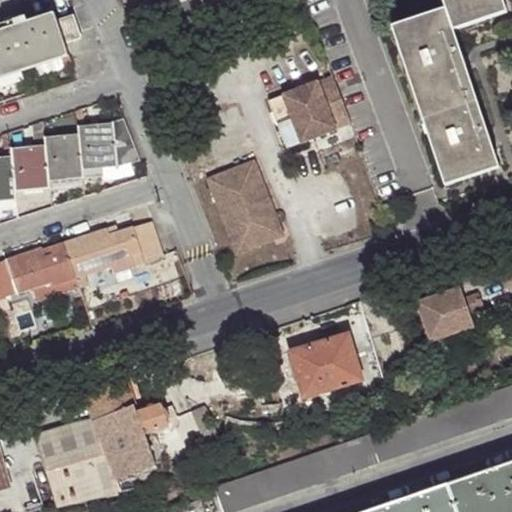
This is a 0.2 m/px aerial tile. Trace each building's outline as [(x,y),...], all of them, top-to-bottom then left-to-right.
[(162,0),(173,28),(249,0),(162,0)] [(452,31),(506,13),(502,0),(441,0),(444,9),(452,31)] [(418,108),(471,90),(452,31),(444,9),(390,26),(418,108)] [(0,72),(66,51),(63,44),(81,40),(73,15),(57,21),(53,13),(20,23),(17,18),(2,23),(3,30),(0,30),(0,72)] [(0,78),(68,57),(66,51),(0,72),(0,78)] [(351,123),(333,75),(270,99),(288,147),(351,123)] [(443,185),(497,168),(471,90),(418,108),(443,185)] [(0,193),(14,192),(15,200),(16,217),(26,214),(25,199),(23,184),(48,182),(48,174),(83,170),(83,176),(104,176),(103,166),(102,159),(117,158),(117,165),(138,157),(123,116),(113,119),(113,122),(79,124),(79,134),(45,136),(44,119),(32,123),(34,145),(12,148),(11,155),(0,155),(0,193)] [(4,150),(12,148),(10,130),(2,132),(4,150)] [(103,166),(117,165),(117,158),(102,159),(103,166)] [(251,158),(204,176),(235,253),(282,234),(251,158)] [(84,183),(83,176),(83,170),(48,174),(48,182),(50,188),(84,183)] [(50,197),(50,188),(48,182),(23,184),(25,199),(50,197)] [(0,201),(15,200),(14,192),(0,193),(0,201)] [(0,298),(52,282),(53,285),(68,281),(71,289),(88,284),(86,275),(111,267),(113,273),(136,265),(133,255),(141,252),(145,262),(162,255),(151,220),(119,230),(109,233),(107,228),(50,246),(52,251),(44,254),(42,247),(0,260),(0,298)] [(133,255),(136,265),(145,262),(141,252),(133,255)] [(68,281),(53,285),(55,295),(71,289),(68,281)] [(465,284),(471,309),(485,306),(480,281),(465,284)] [(473,329),(459,290),(414,305),(428,346),(473,329)] [(362,380),(348,334),(292,351),(305,397),(362,380)] [(121,494),(122,497),(132,493),(165,487),(144,433),(149,435),(153,434),(159,433),(163,429),(165,425),(166,422),(165,416),(165,414),(161,409),(157,406),(152,406),(147,406),(143,409),(140,412),(138,415),(125,379),(84,393),(93,418),(121,494)] [(236,511),(511,416),(511,386),(215,488),(223,511),(236,511)] [(220,442),(206,407),(192,412),(206,447),(220,442)] [(121,494),(93,418),(35,435),(56,508),(121,494)] [(511,511),(511,463),(449,486),(457,511),(511,511)] [(457,511),(449,486),(372,511),(457,511)]
